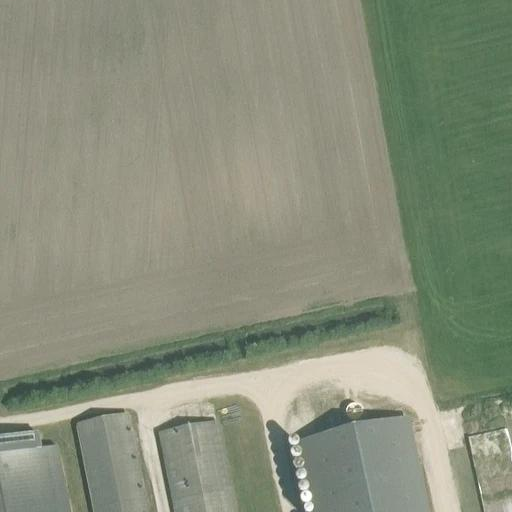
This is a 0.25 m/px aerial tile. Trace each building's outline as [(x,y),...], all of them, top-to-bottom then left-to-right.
[(239,404),(222,407),(224,422),(242,420),(239,404)] [(148,511),(129,416),(77,426),(78,429),(76,430),(92,511),(148,511)] [(313,511),(429,511),(409,419),(299,444),(313,511)] [(236,511),(219,422),(159,434),(174,511),(236,511)] [(0,511),(70,511),(58,449),(42,452),(39,437),(33,438),(0,444),(0,511)]
